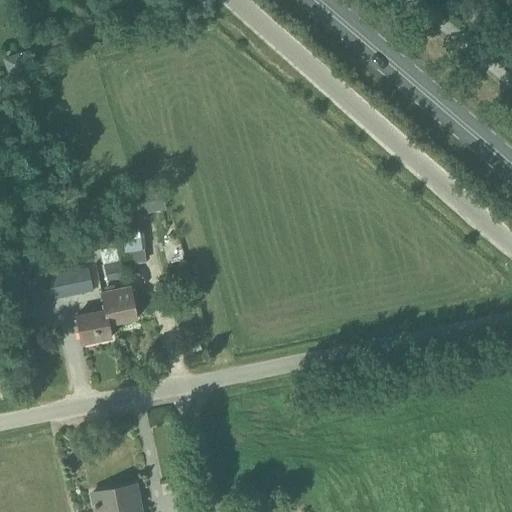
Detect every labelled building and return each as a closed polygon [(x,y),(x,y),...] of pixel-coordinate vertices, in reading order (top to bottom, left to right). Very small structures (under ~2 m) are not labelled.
[(137,216),(166,210),(161,187),(133,192),(137,216)] [(119,241),(135,238),(131,216),(115,219),(119,241)] [(107,235),(93,238),(96,250),(109,247),(107,235)] [(87,267),(27,280),(32,304),(94,291),(87,267)] [(106,310),(109,324),(136,319),(131,288),(102,293),(106,310)] [(108,324),(109,324),(106,310),(102,293),(105,310),(76,316),(81,344),(111,338),(108,324)] [(97,297),(69,302),(71,316),(100,310),(97,297)] [(138,511),(133,483),(88,492),(92,511),(138,511)] [(146,511),(172,511),(171,483),(145,484),(146,511)] [(76,511),(89,511),(88,501),(76,503),(76,511)]
